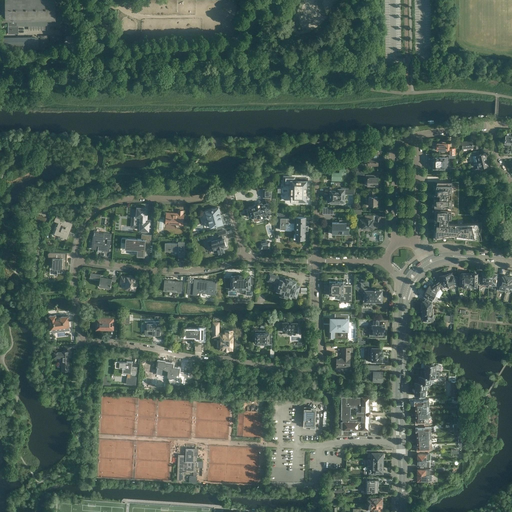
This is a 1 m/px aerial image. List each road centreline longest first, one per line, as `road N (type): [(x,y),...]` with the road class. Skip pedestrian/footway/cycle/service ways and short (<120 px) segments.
road 1 (residential): [(244,255),(222,193),(104,204),(84,223),(76,260)]
road 2 (residential): [(321,362),(286,367),(84,341)]
road 3 (residential): [(76,260),(191,270),(244,255)]
road 4 (secondary): [(400,441),(409,281)]
road 5 (track): [(194,15),(60,9)]
road 6 (residential): [(417,135),(394,149),(393,241)]
